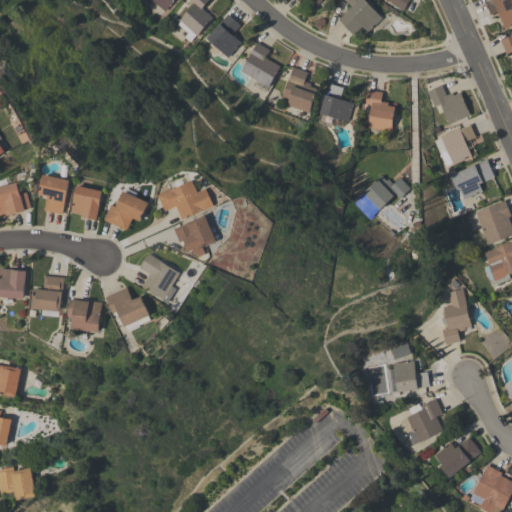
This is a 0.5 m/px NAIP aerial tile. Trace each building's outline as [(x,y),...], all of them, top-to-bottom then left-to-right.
[(173,0),(164,11),(151,0),(173,0)] [(208,0),(201,7),(212,17),(196,35),(195,34),(189,41),(183,36),(187,33),(183,30),(183,29),(177,23),(179,20),(178,20),(193,4),(189,0),(208,0)] [(381,18),(386,23),(377,32),(372,27),(367,32),(362,26),(352,34),(338,19),(351,6),(345,0),(365,0),(382,17),(381,18)] [(409,0),(403,10),(400,8),(387,0),(409,0)] [(511,0),(511,24),(504,28),(497,11),(490,14),(485,1),(487,0),(511,0)] [(228,57),(206,38),(227,13),(240,25),(231,34),(240,42),(228,57)] [(511,50),(506,53),(500,39),(511,33),(511,50)] [(270,49),(265,57),(279,65),(264,92),(251,85),(254,79),(240,71),(256,42),(270,49)] [(307,72),(304,81),(310,83),(309,86),(317,89),(308,112),(286,104),(288,98),(281,95),(288,78),(293,67),(307,72)] [(343,87),(339,99),(352,103),(347,121),(333,117),(330,127),(322,125),(323,123),(317,122),(320,113),(319,113),(324,94),(326,95),(329,83),(343,87)] [(448,123),(439,103),(433,106),(426,90),(441,84),(445,95),(452,92),(453,95),(460,92),(469,114),(448,123)] [(382,92),(380,101),(388,102),(387,105),(394,106),(390,131),(367,127),(371,105),(364,104),(367,89),(382,92)] [(434,140),(440,137),(440,136),(458,128),(459,129),(470,124),(475,136),(464,141),(471,156),(452,164),(451,163),(445,165),(439,152),(434,140)] [(494,176),(478,183),(482,190),(463,199),(458,188),(456,189),(450,175),(486,159),(494,176)] [(69,180),(62,214),(44,210),(47,196),(38,194),(39,187),(38,186),(40,176),(42,177),(42,174),(69,180)] [(410,188),(400,198),(395,194),(369,219),(353,203),(364,193),(363,192),(381,175),(385,180),(387,178),(393,184),(400,177),(410,188)] [(0,179),(4,179),(6,184),(16,181),(19,193),(25,192),(30,207),(24,209),(24,210),(10,214),(9,213),(5,215),(4,213),(0,214),(0,179)] [(197,192),(205,188),(213,205),(181,219),(175,206),(164,210),(157,194),(170,189),(191,180),(197,192)] [(102,191),(96,219),(82,216),(82,214),(70,211),(76,185),(102,191)] [(139,221),(132,217),(126,230),(103,219),(110,204),(116,207),(125,187),(136,192),(135,196),(148,202),(139,221)] [(510,215),(508,216),(511,228),(511,234),(487,244),(475,212),(497,203),(497,202),(504,199),(510,215)] [(204,253),(199,256),(192,252),(191,250),(187,251),(182,240),(179,241),(173,228),(205,215),(216,241),(202,247),(204,253)] [(509,278),(490,286),(483,266),(488,265),(487,263),(489,263),(484,251),(510,242),(510,241),(511,240),(511,272),(508,274),(509,278)] [(171,286),(175,289),(167,302),(141,286),(149,273),(139,267),(148,253),(159,259),(158,260),(179,272),(171,286)] [(0,297),(0,268),(13,268),(13,270),(26,271),(25,285),(24,298),(0,297)] [(59,311),(59,316),(42,315),(43,309),(32,308),(34,288),(43,289),(45,275),(64,277),(61,311),(59,311)] [(147,315),(149,319),(138,325),(139,326),(127,332),(117,310),(113,313),(112,311),(109,312),(103,301),(106,299),(105,297),(126,287),(132,299),(141,296),(149,314),(147,315)] [(471,325),(464,327),(464,329),(457,331),(460,340),(445,344),(442,329),(447,328),(446,322),(443,322),(441,317),(445,316),(442,307),(451,305),(448,292),(462,288),(471,325)] [(88,301),(88,300),(102,302),(99,331),(73,328),(74,316),(67,316),(69,299),(88,301)] [(394,359),(390,347),(406,342),(410,354),(394,359)] [(415,373),(426,371),(428,386),(417,387),(418,389),(397,392),(397,391),(391,391),(387,369),(393,368),(393,363),(413,360),(415,373)] [(15,396),(0,393),(0,364),(20,368),(15,396)] [(511,403),(508,398),(506,390),(503,386),(511,379),(511,403)] [(406,432),(400,420),(407,417),(406,416),(410,414),(407,407),(419,401),(421,405),(435,398),(442,412),(436,415),(443,430),(419,441),(418,441),(413,444),(408,435),(414,432),(413,429),(406,432)] [(7,445),(0,443),(0,417),(11,419),(7,445)] [(481,452),(449,477),(442,468),(440,465),(442,464),(435,455),(445,446),(444,446),(450,441),(455,448),(468,437),(481,452)] [(511,481),(511,491),(503,509),(495,505),(491,511),(489,511),(479,507),(480,503),(470,498),(473,493),(472,492),(483,472),(482,471),(486,464),(502,472),(500,475),(511,481)] [(36,495),(16,499),(14,490),(1,493),(0,488),(0,468),(12,466),(13,471),(30,467),(36,495)]
